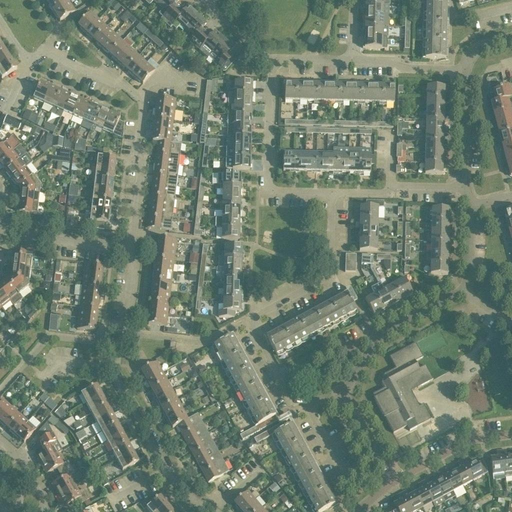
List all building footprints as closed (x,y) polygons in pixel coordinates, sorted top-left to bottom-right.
[(66,0),(53,0),(48,4),(49,6),(48,7),(52,13),(69,3),(66,0)] [(179,0),(162,0),(158,5),(163,10),(158,15),(162,18),(160,20),(165,25),(177,11),(173,7),(179,0)] [(122,8),(116,2),(111,7),(110,8),(116,14),(122,8)] [(69,3),(52,13),(57,20),(58,19),(60,22),(75,12),(69,3)] [(446,6),(426,5),(425,60),(445,60),(446,6)] [(364,6),(364,7),(365,9),(365,17),(382,17),(388,17),(389,7),(364,6)] [(182,15),(177,11),(165,25),(170,29),(172,27),(176,30),(180,26),(185,30),(197,16),(188,8),(182,15)] [(85,35),(98,21),(90,13),(78,26),(80,29),(79,30),(85,35)] [(206,24),(197,16),(185,30),(190,34),(185,39),(194,47),(204,35),(200,31),(206,24)] [(363,25),(363,27),(384,28),(388,28),(388,17),(382,17),(365,17),(365,24),(363,25)] [(98,21),(85,35),(91,40),(92,39),(94,41),(106,28),(98,21)] [(363,27),(363,29),(365,30),(364,38),(382,39),(387,39),(388,39),(388,28),(384,28),(363,27)] [(114,35),(106,28),(94,41),(96,43),(95,44),(101,49),(114,35)] [(152,42),(155,38),(148,31),(144,35),(152,42)] [(204,35),(194,47),(207,59),(208,58),(224,41),(215,33),(209,40),(204,35)] [(122,42),(114,35),(101,49),(107,55),(108,54),(110,56),(122,42)] [(163,45),(155,38),(152,42),(159,49),(163,45)] [(363,47),(362,49),(384,50),(386,50),(387,39),(382,39),(364,38),(364,45),(363,47)] [(208,58),(207,59),(208,59),(209,58),(213,62),(212,63),(222,73),(223,73),(225,73),(230,67),(234,63),(231,60),(233,57),(229,53),(233,49),(224,41),(210,56),(208,58)] [(122,42),(110,56),(112,58),(111,59),(117,64),(130,49),(122,42)] [(130,49),(117,64),(123,69),(124,68),(126,70),(138,57),(130,49)] [(4,51),(0,54),(0,66),(11,60),(7,53),(6,54),(4,51)] [(138,57),(126,70),(128,72),(127,73),(133,78),(146,64),(138,57)] [(16,66),(11,60),(0,66),(0,77),(1,80),(16,70),(15,67),(16,66)] [(146,64),(133,78),(139,84),(140,83),(142,85),(154,71),(146,64)] [(206,73),(204,72),(205,71),(200,67),(196,71),(202,77),(206,73)] [(35,83),(29,98),(32,100),(43,105),(51,87),(43,84),(43,85),(40,83),(39,85),(35,83)] [(232,90),(232,94),(251,95),(252,83),(234,83),(234,90),(232,90)] [(295,104),(296,84),(285,84),(284,102),(292,102),(292,104),(295,104)] [(296,84),(295,104),(299,104),(299,102),(306,102),(307,85),(296,84)] [(307,85),(306,102),(314,102),(314,105),(317,105),(318,85),(307,85)] [(329,85),(318,85),(317,105),(321,105),(321,102),(328,103),(329,85)] [(329,85),(328,103),(335,103),(335,105),(339,105),(339,85),(329,85)] [(350,86),(339,85),(339,105),(342,105),(343,103),(350,103),(350,86)] [(350,86),(350,103),(357,103),(357,106),(361,106),(361,86),(350,86)] [(372,86),(361,86),(361,106),(364,106),(364,104),(372,104),(372,86)] [(372,86),(372,104),(379,104),(379,106),(382,106),(383,86),(372,86)] [(394,87),(383,86),(382,106),(386,106),(386,104),(394,104),(394,87)] [(51,87),(43,105),(53,109),(60,92),(57,91),(58,90),(51,87)] [(427,88),(426,99),(444,99),(444,88),(427,88)] [(508,99),(509,100),(511,99),(511,93),(510,88),(494,92),(496,102),(508,99)] [(50,115),(60,119),(62,113),(70,96),(63,93),(63,94),(60,92),(53,109),(50,115)] [(251,95),(232,94),(228,94),(228,95),(227,95),(227,103),(228,103),(228,105),(234,105),(251,105),(251,95)] [(78,99),(70,96),(62,113),(72,118),(80,101),(77,100),(78,99)] [(155,109),(174,112),(175,101),(157,98),(157,102),(156,102),(155,109)] [(426,99),(426,110),(444,110),(444,99),(426,99)] [(508,99),(496,102),(492,104),(495,114),(511,110),(509,100),(508,99)] [(82,102),(80,101),(72,118),(82,122),(90,104),(83,101),(82,102)] [(90,104),(82,122),(92,127),(99,110),(97,109),(97,108),(90,104)] [(231,112),(231,116),(251,116),(251,105),(234,105),(234,112),(231,112)] [(174,112),(155,109),(154,117),(155,118),(155,120),(173,122),(174,112)] [(92,127),(90,132),(94,134),(96,128),(102,131),(110,113),(104,111),(104,112),(99,110),(92,127)] [(444,110),(426,110),(426,121),(443,121),(444,110)] [(511,112),(511,110),(495,114),(497,125),(511,121),(511,112)] [(37,116),(26,111),(22,120),(33,125),(37,116)] [(117,117),(110,113),(102,131),(122,140),(124,124),(118,122),(120,119),(117,118),(117,117)] [(251,116),(231,116),(228,116),(227,126),(233,127),(251,127),(251,116)] [(6,117),(3,124),(12,128),(13,126),(19,128),(21,123),(6,117)] [(40,127),(43,121),(38,119),(35,125),(40,127)] [(173,122),(155,120),(154,123),(153,123),(152,131),(171,133),(173,122)] [(443,121),(426,121),(426,131),(443,132),(443,121)] [(511,121),(497,125),(500,135),(511,132),(511,121)] [(46,124),(44,130),(53,134),(56,128),(46,124)] [(227,126),(227,137),(231,137),(250,138),(251,127),(233,127),(227,126)] [(30,135),(37,138),(41,131),(33,128),(30,135)] [(171,133),(152,131),(151,139),(152,139),(152,142),(157,143),(170,144),(171,133)] [(443,132),(426,131),(425,142),(443,143),(443,132)] [(511,132),(500,135),(503,146),(511,143),(511,132)] [(12,137),(5,143),(0,146),(0,161),(19,146),(12,137)] [(227,137),(227,148),(250,149),(250,138),(231,137),(227,137)] [(64,140),(55,139),(53,149),(62,150),(64,140)] [(425,142),(425,153),(442,153),(443,143),(425,142)] [(170,144),(157,143),(156,154),(180,156),(181,145),(170,144)] [(511,143),(503,146),(506,156),(511,154),(511,143)] [(19,146),(0,161),(0,166),(2,170),(3,169),(5,171),(19,160),(25,155),(19,146)] [(227,148),(226,159),(230,159),(250,160),(250,149),(227,148)] [(333,156),(327,155),(327,173),(334,173),(335,175),(337,175),(338,150),(333,149),(333,156)] [(58,150),(57,160),(70,161),(71,151),(58,150)] [(348,150),(338,150),(337,175),(339,175),(340,173),(348,173),(348,150)] [(348,150),(348,173),(356,174),(357,175),(359,175),(359,150),(348,150)] [(359,150),(359,175),(361,175),(362,174),(370,174),(370,166),(371,156),(371,150),(359,150)] [(294,174),(295,152),(290,152),(290,154),(283,154),(283,172),(291,172),(292,174),(294,174)] [(299,152),(295,152),(294,174),(296,174),(297,172),(305,172),(305,155),(299,155),(299,152)] [(305,155),(305,172),(312,172),(314,174),(315,174),(316,153),(312,153),(311,155),(305,155)] [(316,153),(315,174),(317,174),(319,173),(327,173),(327,155),(320,155),(320,153),(316,153)] [(425,153),(425,164),(442,164),(442,153),(425,153)] [(180,156),(156,154),(155,164),(178,167),(180,156)] [(19,160),(5,171),(7,173),(6,174),(11,180),(26,168),(32,163),(25,155),(19,160)] [(96,168),(115,170),(116,163),(115,162),(115,159),(95,157),(94,162),(97,162),(96,168)] [(230,159),(226,159),(226,170),(232,170),(250,171),(250,160),(230,159)] [(155,164),(154,175),(177,178),(178,167),(155,164)] [(442,164),(425,164),(424,175),(442,176),(442,164)] [(32,177),(26,168),(11,180),(15,187),(16,186),(18,188),(32,177)] [(115,170),(96,168),(95,174),(93,174),(92,179),(113,181),(113,178),(114,178),(115,170)] [(154,175),(152,186),(176,189),(177,178),(154,175)] [(240,175),(223,175),(218,175),(218,186),(220,186),(242,187),(242,185),(240,183),(240,175)] [(40,187),(32,177),(18,188),(21,192),(39,194),(40,187)] [(113,181),(92,179),(92,183),(94,183),(93,190),(113,192),(113,184),(112,184),(113,181)] [(152,186),(151,196),(175,199),(176,189),(152,186)] [(242,187),(220,186),(220,191),(222,191),(222,197),(240,197),(240,190),(242,188),(242,187)] [(70,187),(69,197),(77,198),(78,188),(70,187)] [(113,192),(93,190),(93,196),(90,196),(90,200),(110,202),(110,200),(112,200),(113,192)] [(39,194),(21,192),(21,195),(20,195),(19,202),(38,205),(39,194)] [(175,199),(151,196),(150,207),(173,210),(175,199)] [(240,197),(222,197),(222,203),(220,203),(220,207),(241,208),(241,207),(240,205),(240,197)] [(110,202),(90,200),(89,205),(92,205),(91,211),(110,213),(111,206),(110,205),(110,202)] [(38,205),(19,202),(18,210),(19,210),(18,220),(30,221),(31,215),(37,216),(38,205)] [(360,208),(360,219),(377,220),(378,208),(383,209),(383,206),(383,203),(383,202),(382,202),(366,202),(366,208),(360,208)] [(173,210),(150,207),(149,218),(172,221),(173,210)] [(241,208),(220,207),(220,212),(222,212),(222,218),(239,219),(239,211),(241,210),(241,208)] [(431,221),(449,221),(449,210),(432,209),(431,221)] [(110,213),(91,211),(90,217),(88,217),(87,222),(92,222),(104,224),(108,224),(108,221),(109,221),(110,213)] [(172,221),(149,218),(147,229),(171,232),(172,221)] [(239,219),(222,218),(216,218),(215,229),(217,229),(241,230),(241,228),(239,227),(239,219)] [(377,220),(360,219),(360,230),(377,230),(377,220)] [(449,221),(431,221),(431,232),(449,232),(449,221)] [(92,222),(91,229),(104,230),(104,224),(92,222)] [(241,230),(217,229),(217,241),(239,241),(239,233),(240,232),(241,230)] [(377,230),(360,230),(359,241),(377,241),(377,230)] [(449,232),(431,232),(431,242),(448,243),(449,232)] [(156,250),(175,252),(176,241),(158,239),(158,242),(157,242),(156,250)] [(377,241),(359,241),(359,252),(377,253),(377,241)] [(448,243),(431,242),(431,253),(448,254),(448,243)] [(221,258),(243,258),(243,257),(241,255),(242,247),(224,246),(224,253),(222,253),(221,258)] [(12,267),(31,270),(32,259),(27,258),(27,252),(15,250),(14,260),(13,260),(12,267)] [(175,252),(156,250),(155,258),(156,258),(156,261),(173,263),(175,252)] [(431,253),(430,264),(448,265),(448,254),(431,253)] [(197,265),(199,255),(198,255),(191,254),(190,265),(197,265)] [(356,256),(345,255),(345,273),(355,273),(356,256)] [(362,257),(361,265),(368,265),(370,265),(370,269),(375,278),(377,282),(378,284),(371,289),(375,296),(383,311),(393,306),(384,291),(373,269),(373,256),(368,256),(368,257),(362,257)] [(243,258),(221,258),(218,258),(218,268),(219,268),(224,268),(241,269),(241,262),(243,260),(243,258)] [(173,263),(156,261),(155,264),(154,263),(153,271),(172,273),(173,263)] [(448,265),(430,264),(430,275),(447,276),(448,265)] [(84,265),(83,276),(102,278),(103,270),(102,270),(102,267),(84,265)] [(31,270),(12,267),(11,275),(12,275),(11,278),(30,280),(31,270)] [(219,279),(221,279),(242,280),(242,278),(241,277),(241,269),(224,268),(219,268),(219,279)] [(172,273),(153,271),(152,279),(153,279),(153,282),(171,284),(172,273)] [(102,278),(83,276),(81,286),(99,288),(100,286),(101,286),(102,278)] [(11,278),(8,281),(19,295),(29,288),(30,280),(11,278)] [(242,280),(221,279),(221,284),(223,284),(223,290),(240,291),(241,283),(242,282),(242,280)] [(404,280),(394,285),(402,301),(412,295),(404,280)] [(5,282),(0,285),(0,288),(10,302),(14,307),(22,300),(19,295),(8,281),(5,283),(5,282)] [(151,285),(151,293),(170,295),(171,284),(153,282),(153,285),(151,285)] [(394,285),(384,291),(393,306),(402,301),(394,285)] [(76,286),(74,297),(80,297),(99,299),(100,292),(99,291),(99,288),(81,286),(76,286)] [(0,306),(2,309),(10,302),(0,288),(0,306)] [(221,296),(220,301),(242,302),(242,300),(240,298),(240,291),(223,290),(223,297),(221,296)] [(170,295),(151,293),(150,300),(151,301),(150,304),(168,306),(170,295)] [(356,312),(346,295),(266,338),(276,356),(356,312)] [(383,311),(375,296),(365,301),(373,316),(383,311)] [(99,299),(80,297),(79,308),(97,310),(97,307),(99,307),(99,299)] [(223,305),(223,312),(219,312),(218,318),(234,319),(234,313),(240,313),(240,305),(242,303),(242,302),(220,301),(220,305),(223,305)] [(149,306),(148,314),(167,316),(168,306),(150,304),(150,306),(149,306)] [(25,308),(25,314),(26,315),(26,316),(30,320),(34,315),(27,306),(25,308)] [(97,310),(79,308),(78,319),(97,321),(98,313),(97,313),(97,310)] [(167,316),(148,314),(147,322),(148,322),(148,325),(166,328),(167,316)] [(97,321),(78,319),(77,330),(95,332),(95,329),(96,329),(97,321)] [(257,427),(275,417),(231,337),(214,347),(257,427)] [(381,385),(384,390),(372,396),(373,397),(374,399),(373,399),(384,419),(393,435),(407,427),(409,432),(431,420),(423,405),(419,408),(410,391),(417,387),(417,389),(432,381),(425,366),(418,370),(414,363),(423,359),(415,344),(389,358),(395,370),(384,376),(381,385)] [(145,382),(162,373),(156,363),(140,372),(142,374),(141,375),(145,382)] [(186,365),(180,368),(183,373),(189,370),(186,365)] [(167,382),(162,373),(145,382),(149,389),(150,388),(151,391),(167,382)] [(167,382),(151,391),(152,393),(151,394),(155,401),(172,391),(167,382)] [(86,404),(103,395),(99,388),(98,389),(96,386),(80,395),(86,404)] [(177,401),(172,391),(155,401),(159,408),(160,407),(161,410),(177,401)] [(44,404),(49,399),(44,394),(39,400),(44,404)] [(106,402),(103,395),(86,404),(91,414),(107,405),(105,403),(106,402)] [(207,398),(201,401),(204,406),(209,403),(207,398)] [(0,420),(12,408),(3,400),(0,404),(0,420)] [(177,401),(161,410),(163,412),(162,413),(165,419),(182,410),(177,401)] [(107,405),(91,414),(96,423),(113,414),(109,407),(108,408),(107,405)] [(61,407),(56,413),(60,420),(66,416),(61,407)] [(12,408),(0,420),(0,423),(5,428),(5,427),(8,429),(20,415),(12,408)] [(182,410),(165,419),(169,427),(170,426),(172,429),(177,427),(188,420),(182,410)] [(96,424),(91,427),(96,436),(101,433),(117,424),(116,422),(117,421),(113,414),(96,423),(96,424)] [(28,423),(20,415),(8,429),(10,431),(9,432),(15,437),(28,423)] [(197,415),(188,420),(177,427),(182,436),(203,425),(197,415)] [(275,417),(257,427),(244,434),(241,435),(239,436),(242,441),(277,422),(275,417)] [(72,418),(63,423),(68,427),(73,425),(75,423),(72,418)] [(59,421),(56,425),(66,434),(69,431),(59,421)] [(288,421),(279,426),(254,440),(256,445),(274,435),(291,426),(288,421)] [(76,430),(81,427),(78,422),(75,423),(73,425),(76,430)] [(36,430),(28,423),(15,437),(21,442),(21,441),(24,444),(36,430)] [(40,464),(57,454),(62,452),(59,446),(46,423),(37,434),(44,448),(34,453),(40,464)] [(119,427),(117,424),(101,433),(106,443),(123,433),(120,426),(119,427)] [(208,434),(203,425),(182,436),(187,445),(208,434)] [(291,426),(274,435),(315,511),(322,511),(335,506),(291,426)] [(79,442),(87,437),(83,431),(75,435),(79,442)] [(123,433),(106,443),(112,452),(128,443),(126,441),(127,440),(123,433)] [(213,444),(208,434),(187,445),(192,455),(213,444)] [(240,442),(234,444),(237,450),(242,447),(240,442)] [(129,446),(128,443),(112,452),(117,462),(134,452),(130,445),(129,446)] [(213,444),(192,455),(197,464),(218,453),(213,444)] [(505,451),(501,452),(504,478),(511,477),(511,456),(506,457),(505,451)] [(137,459),(134,452),(117,462),(122,471),(138,463),(136,460),(137,459)] [(504,478),(501,452),(496,452),(497,458),(490,459),(493,481),(504,480),(504,479),(504,478)] [(218,453),(197,464),(203,474),(223,463),(218,453)] [(63,465),(57,454),(40,464),(45,475),(56,469),(59,475),(71,468),(67,462),(63,465)] [(466,460),(462,462),(472,482),(487,474),(486,468),(482,461),(476,464),(475,462),(469,465),(466,460)] [(460,469),(454,473),(462,488),(472,482),(462,462),(457,464),(460,469)] [(229,473),(223,463),(203,474),(208,484),(229,473)] [(71,468),(59,475),(62,480),(51,485),(57,496),(75,487),(69,476),(74,474),(71,468)] [(446,470),(441,473),(452,493),(462,488),(454,473),(448,476),(446,470)] [(440,480),(434,483),(442,498),(445,503),(455,498),(452,493),(441,473),(437,475),(440,480)] [(104,487),(108,484),(104,475),(99,478),(104,487)] [(278,476),(274,479),(278,484),(282,480),(278,476)] [(425,481),(421,484),(432,504),(435,509),(445,503),(442,498),(434,483),(428,487),(425,481)] [(269,488),(274,495),(280,490),(274,484),(269,488)] [(432,504),(421,484),(417,486),(420,491),(414,494),(422,509),(432,504)] [(75,487),(57,496),(63,507),(73,501),(76,507),(83,503),(88,500),(83,490),(78,493),(75,487)] [(239,511),(241,511),(255,501),(247,492),(234,504),(236,506),(235,507),(239,511)] [(416,511),(422,509),(414,494),(408,497),(405,492),(401,494),(410,511),(416,511)] [(400,502),(394,505),(397,511),(410,511),(401,494),(397,496),(400,502)] [(288,500),(284,495),(279,499),(283,504),(288,500)] [(160,497),(150,505),(146,500),(140,506),(144,510),(146,509),(148,511),(159,511),(168,505),(163,499),(162,500),(160,497)] [(258,511),(262,509),(255,501),(241,511),(258,511)] [(292,507),(287,502),(284,505),(288,510),(292,507)]
